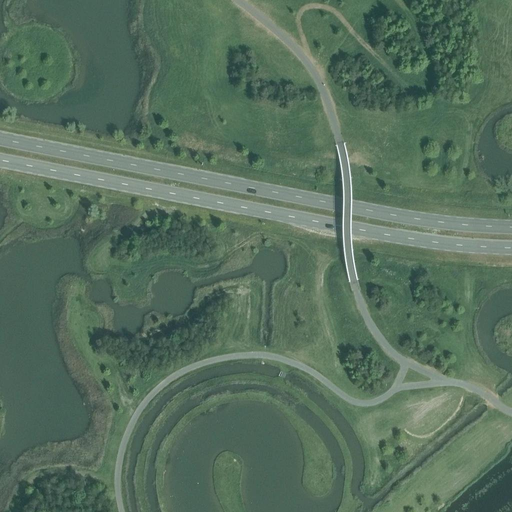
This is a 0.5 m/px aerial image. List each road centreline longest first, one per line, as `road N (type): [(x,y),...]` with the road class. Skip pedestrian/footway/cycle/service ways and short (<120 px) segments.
road 1 (secondary): [(511,227),(408,217),(0,137)]
road 2 (secondary): [(0,161),(412,238),(511,248)]
